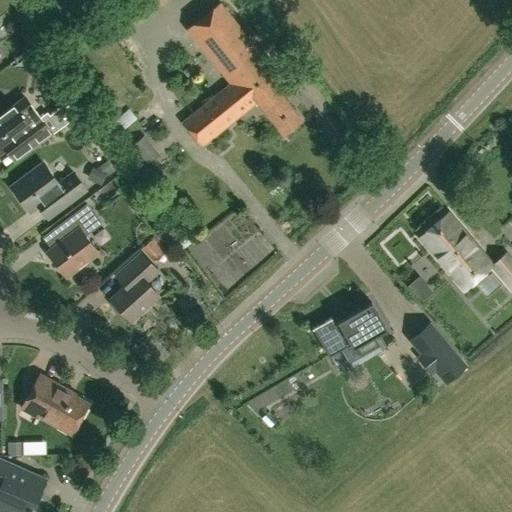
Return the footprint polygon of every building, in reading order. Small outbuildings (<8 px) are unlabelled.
[(125,0),(113,9),(126,27),(164,0),(125,0)] [(283,132),(301,117),(275,85),(282,79),(219,0),(185,28),(229,83),(182,121),(201,144),(257,99),(283,132)] [(38,112),(26,95),(0,114),(0,151),(4,149),(14,162),(53,132),(38,112)] [(129,132),(144,123),(137,112),(122,121),(129,132)] [(36,204),(46,218),(86,188),(72,170),(58,181),(44,161),(12,185),(30,209),(36,204)] [(67,275),(99,252),(86,234),(102,222),(87,202),(42,236),(51,247),(48,250),(67,275)] [(493,264),(449,212),(420,236),(465,288),(493,265),(493,264)] [(131,318),(159,293),(147,280),(158,270),(142,251),(116,274),(126,284),(112,297),(113,298),(111,302),(119,311),(124,310),(131,318)] [(493,264),(511,287),(511,259),(506,253),(493,264)] [(427,271),(415,277),(425,296),(436,290),(427,271)] [(374,336),(387,329),(371,302),(337,321),(338,322),(334,324),(331,317),(313,328),(313,329),(330,358),(348,347),(351,345),(353,348),(356,346),(361,355),(379,345),(374,336)] [(465,360),(436,327),(423,340),(452,372),(465,361),(465,360)] [(71,432),(88,403),(65,390),(66,388),(40,373),(22,404),(71,432)] [(435,408),(436,423),(470,421),(469,406),(435,408)] [(31,511),(48,475),(0,454),(0,453),(0,485),(0,486),(0,511),(31,511)] [(479,481),(494,468),(484,455),(469,469),(479,481)]
